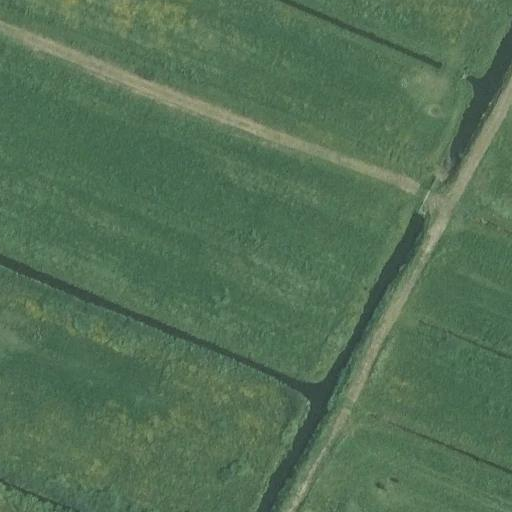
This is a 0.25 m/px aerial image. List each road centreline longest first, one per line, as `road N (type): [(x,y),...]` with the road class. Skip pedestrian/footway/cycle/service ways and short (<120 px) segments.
road 1 (track): [(288,511),(511,84)]
road 2 (track): [(446,202),(0,22)]
